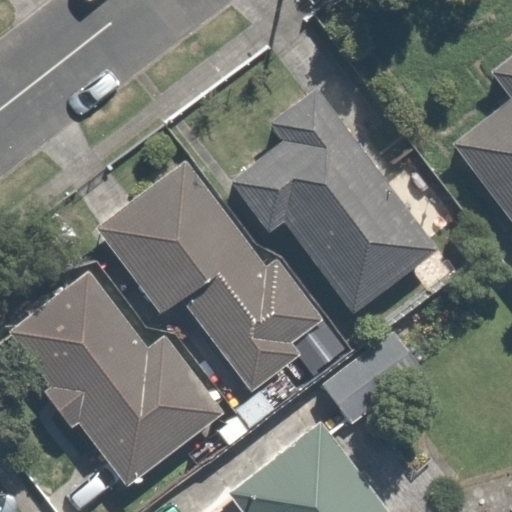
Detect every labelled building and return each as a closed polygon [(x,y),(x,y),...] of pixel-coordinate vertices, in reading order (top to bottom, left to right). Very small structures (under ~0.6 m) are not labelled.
[(511,48),(482,75),(490,85),(433,135),(511,224),(511,48)] [(312,81),(262,118),(269,126),(218,164),(268,232),(283,220),(345,304),(430,241),(312,81)] [(165,294),(231,376),(305,316),(178,159),(94,227),(154,303),(165,294)] [(140,344),(79,259),(0,315),(0,320),(118,485),(226,408),(166,326),(140,344)] [(416,361),(386,321),(315,374),(345,413),(416,361)] [(388,511),(310,411),(218,483),(241,511),(388,511)]
